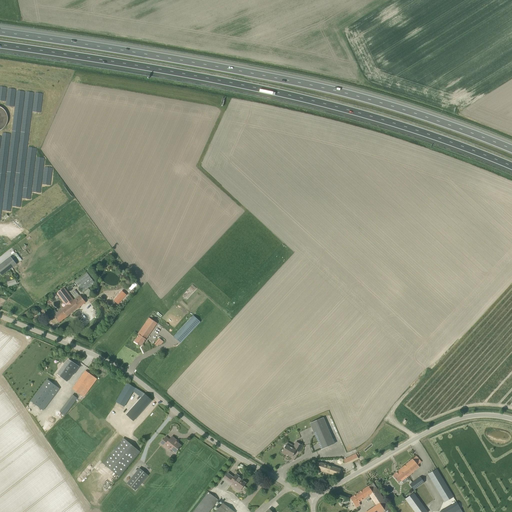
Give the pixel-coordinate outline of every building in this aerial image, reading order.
[(0,109),(0,132),(1,133),(9,113),(0,109)] [(0,220),(2,210),(10,211),(11,204),(13,204),(14,195),(15,189),(10,188),(3,187),(4,181),(0,180),(0,220)] [(0,274),(2,276),(16,264),(10,257),(0,264),(0,274)] [(90,271),(75,282),(87,298),(101,286),(90,271)] [(59,323),(86,303),(80,295),(73,300),(64,288),(57,293),(66,306),(53,315),(59,323)] [(126,295),(122,291),(114,300),(118,304),(126,295)] [(149,318),(138,334),(139,335),(134,342),(141,346),(157,323),(163,317),(155,311),(149,318)] [(193,315),(177,332),(173,337),(181,343),(200,322),(193,315)] [(58,375),(67,382),(72,375),(73,375),(79,367),(69,359),(64,366),(65,367),(64,368),(63,368),(58,375)] [(85,371),(72,389),(84,397),(97,379),(85,371)] [(47,379),(30,401),(43,411),(51,399),(59,388),(47,379)] [(116,402),(124,407),(135,387),(127,383),(120,395),(118,394),(115,400),(117,401),(116,402)] [(126,415),(133,421),(152,400),(143,392),(136,400),(137,401),(135,403),(134,402),(129,408),(131,410),(126,415)] [(79,400),(72,394),(59,411),(65,415),(75,402),(76,403),(79,400)] [(28,414),(34,406),(31,403),(25,411),(28,414)] [(35,419),(40,410),(37,408),(32,417),(35,419)] [(321,450),(335,444),(323,418),(310,423),(321,450)] [(176,440),(172,437),(169,440),(166,437),(160,444),(167,450),(169,447),(176,453),(181,446),(176,441),(176,440)] [(123,438),(102,463),(119,477),(140,452),(123,438)] [(286,445),(287,445),(282,453),(285,455),(286,454),(291,457),(295,450),(298,452),(302,446),(296,442),(294,446),(287,442),(286,445)] [(358,459),(356,454),(343,460),(346,465),(358,459)] [(418,465),(421,462),(416,456),(413,459),(392,476),(398,482),(406,475),(407,477),(419,467),(418,465)] [(316,462),(313,469),(338,477),(341,469),(321,462),(320,463),(316,462)] [(136,489),(149,474),(140,467),(128,482),(136,489)] [(453,497),(437,469),(428,474),(445,502),(453,497)] [(227,473),(223,479),(239,492),(242,489),(244,486),(245,484),(241,480),(242,478),(236,474),(234,478),(227,473)] [(410,484),(414,490),(424,482),(420,477),(410,484)] [(392,511),(373,483),(350,498),(356,508),(360,505),(359,503),(370,496),(376,505),(365,511),(392,511)] [(209,511),(218,500),(208,492),(192,511),(209,511)] [(427,511),(424,506),(419,500),(414,493),(405,499),(414,511),(427,511)] [(397,498),(396,497),(389,502),(393,507),(404,499),(401,495),(397,498)] [(462,511),(456,502),(448,507),(439,511),(462,511)] [(234,511),(223,503),(216,511),(234,511)]
